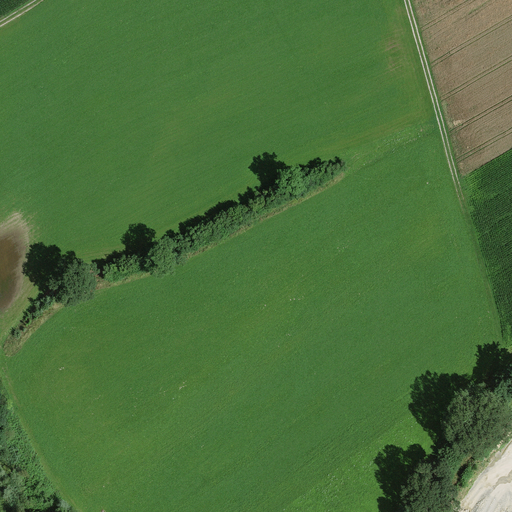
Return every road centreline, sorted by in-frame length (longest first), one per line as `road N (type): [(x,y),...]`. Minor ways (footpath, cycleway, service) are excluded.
road 1 (track): [(492,369),(493,312),(405,0)]
road 2 (track): [(76,511),(43,464),(0,355)]
